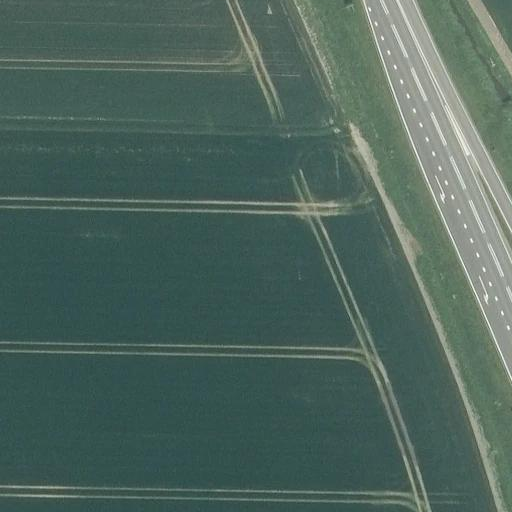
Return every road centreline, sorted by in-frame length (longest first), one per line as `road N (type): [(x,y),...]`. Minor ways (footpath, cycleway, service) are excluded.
road 1 (trunk): [(511,305),(380,0)]
road 2 (trunk): [(511,241),(380,0)]
